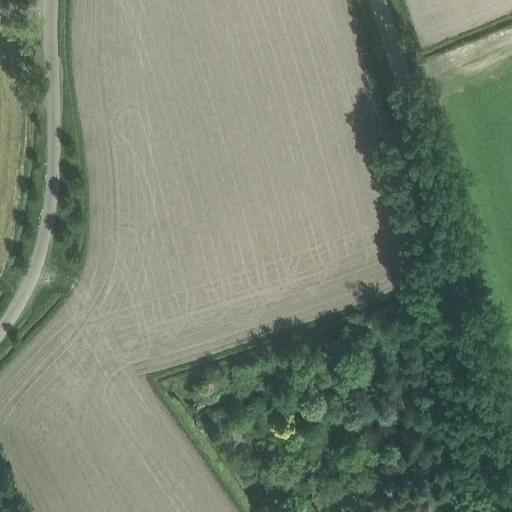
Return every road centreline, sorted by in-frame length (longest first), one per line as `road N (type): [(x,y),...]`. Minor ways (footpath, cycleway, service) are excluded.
road 1 (unclassified): [(511,448),(374,0)]
road 2 (unclassified): [(0,332),(33,268),(47,211),(51,0)]
